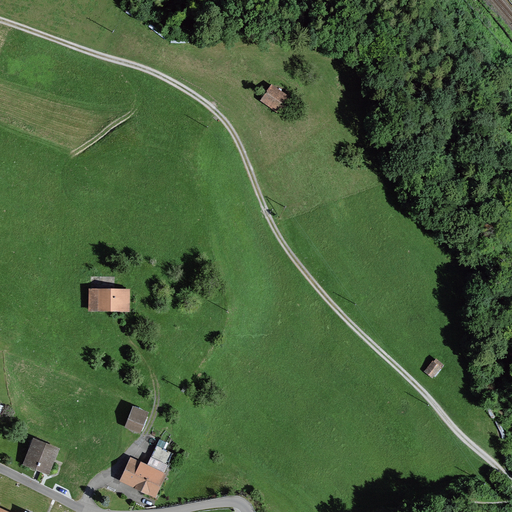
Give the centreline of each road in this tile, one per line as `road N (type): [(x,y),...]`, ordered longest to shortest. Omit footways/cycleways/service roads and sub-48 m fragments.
road 1 (track): [(119,62),(155,73),(220,115),(266,213),(321,291),(511,482)]
road 2 (track): [(119,62),(142,93),(141,105),(72,155)]
road 3 (track): [(0,19),(119,62)]
